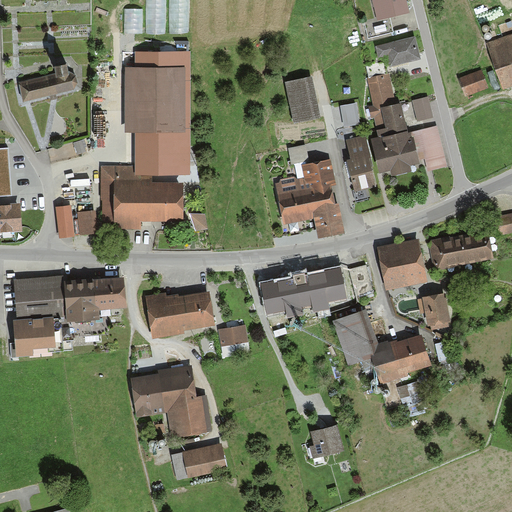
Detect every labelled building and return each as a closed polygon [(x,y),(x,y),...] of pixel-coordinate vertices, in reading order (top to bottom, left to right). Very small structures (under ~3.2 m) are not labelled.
[(166,36),(166,0),(147,0),(147,36),(166,36)] [(170,0),(170,36),(190,36),(190,0),(170,0)] [(391,19),(409,15),(405,0),(379,0),(372,2),(377,21),(366,24),(369,39),(394,33),(391,19)] [(143,10),(125,10),(125,36),(143,36),(143,10)] [(503,92),(511,88),(511,36),(487,46),(503,92)] [(391,69),(420,62),(414,38),(377,48),(380,59),(388,57),(391,69)] [(16,81),(22,103),(72,89),(76,83),(74,78),(68,76),(65,64),(54,66),(56,73),(16,81)] [(125,69),(125,135),(185,135),(186,69),(125,69)] [(466,98),(488,88),(481,72),(459,81),(466,98)] [(397,107),(389,74),(367,80),(373,107),(369,108),(372,118),(375,117),(380,141),(407,134),(400,106),(397,107)] [(286,83),(294,123),(320,118),(312,78),(286,83)] [(418,122),(433,119),(428,98),(413,102),(418,122)] [(355,105),(340,108),(344,128),(359,125),(355,105)] [(419,162),(425,160),(429,173),(448,167),(437,126),(410,134),(412,140),(413,140),(419,162)] [(371,144),(380,178),(391,174),(392,179),(412,174),(410,169),(421,166),(419,162),(413,140),(412,140),(410,134),(407,134),(380,141),(371,144)] [(346,160),(356,203),(368,200),(366,192),(376,189),(369,162),(371,161),(365,137),(345,141),(349,160),(346,160)] [(273,182),(282,226),(314,219),(319,240),(346,235),(339,203),(336,204),(332,187),(336,186),(331,160),(310,164),(307,147),(289,151),(293,167),(302,165),(304,176),(273,182)] [(8,150),(0,150),(0,198),(13,197),(8,150)] [(146,180),(188,175),(185,150),(143,155),(146,180)] [(141,224),(182,225),(182,187),(141,187),(141,168),(102,168),(102,202),(104,201),(104,224),(113,224),(113,231),(141,231),(141,224)] [(0,235),(22,233),(19,205),(0,207),(0,235)] [(59,241),(76,239),(71,208),(56,209),(59,241)] [(80,237),(97,236),(94,211),(78,213),(80,237)] [(500,234),(511,232),(511,212),(496,215),(500,234)] [(205,215),(190,216),(196,232),(207,229),(205,215)] [(435,267),(491,255),(486,229),(430,241),(435,267)] [(384,284),(425,275),(416,238),(376,247),(384,284)] [(359,301),(375,298),(368,266),(351,270),(359,301)] [(340,269),(262,284),(267,313),(287,309),(288,316),(302,313),(301,306),(313,304),(314,311),(329,308),(327,301),(346,298),(340,269)] [(14,276),(17,315),(61,312),(64,312),(61,272),(14,276)] [(125,303),(124,273),(64,276),(67,318),(91,316),(91,313),(100,313),(100,311),(108,310),(108,313),(111,313),(110,303),(125,303)] [(151,330),(209,322),(205,290),(147,298),(151,330)] [(450,297),(426,299),(428,329),(452,328),(450,297)] [(63,337),(61,312),(17,315),(14,315),(15,342),(11,342),(12,356),(18,356),(18,353),(73,350),(72,337),(63,337)] [(335,318),(347,357),(369,351),(357,312),(335,318)] [(384,378),(426,364),(415,332),(372,346),(384,378)] [(220,353),(248,350),(246,333),(218,337),(220,353)] [(432,367),(440,365),(435,347),(427,350),(432,367)] [(172,433),(207,428),(202,392),(190,393),(186,368),(134,376),(139,415),(169,411),(172,433)] [(313,456),(342,448),(336,423),(311,430),(314,442),(310,443),(313,456)] [(187,470),(219,466),(217,445),(184,450),(187,470)]
